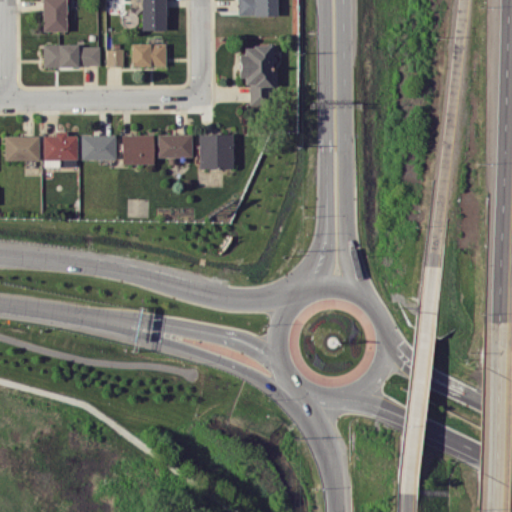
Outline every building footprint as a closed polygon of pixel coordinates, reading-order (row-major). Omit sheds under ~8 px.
[(66,30),(65,0),(41,0),(42,31),(66,30)] [(140,0),(141,30),(165,29),(164,0),(140,0)] [(236,0),(237,16),(277,15),(276,0),(236,0)] [(131,66),(166,65),(165,42),(130,43),(131,66)] [(99,45),(42,45),(43,66),(99,66),(99,45)] [(248,104),(272,104),(271,45),(239,45),(239,78),(248,78),(248,104)] [(106,66),(123,66),(123,49),(106,49),(106,66)] [(76,135),(66,135),(66,131),(53,131),(53,135),(42,135),(42,160),(76,159),(76,135)] [(231,168),(232,134),(198,133),(198,168),(231,168)] [(115,134),(80,135),(80,159),(115,159),(115,134)] [(120,135),(121,164),(153,163),(152,134),(120,135)] [(156,134),(157,157),(191,156),(190,134),(156,134)] [(38,160),(38,135),(3,135),(4,160),(38,160)]
